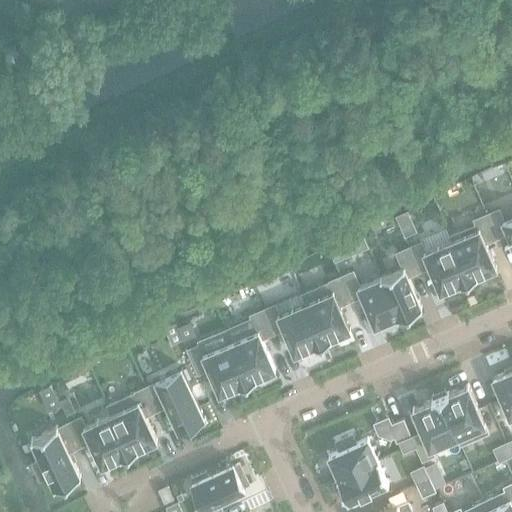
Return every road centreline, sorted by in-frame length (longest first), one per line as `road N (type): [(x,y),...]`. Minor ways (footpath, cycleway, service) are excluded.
road 1 (track): [(0,167),(325,0)]
road 2 (residential): [(511,312),(264,427)]
road 3 (residential): [(264,427),(147,478)]
